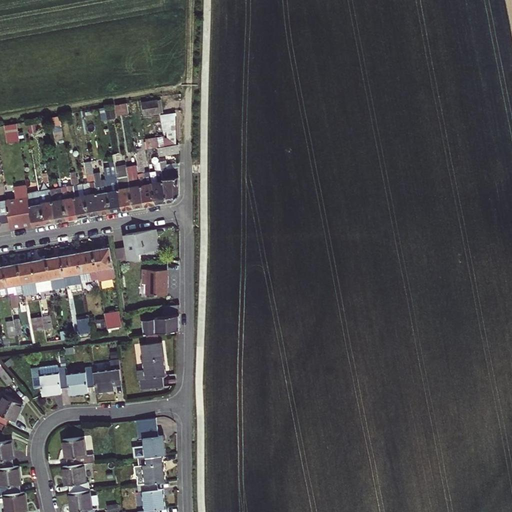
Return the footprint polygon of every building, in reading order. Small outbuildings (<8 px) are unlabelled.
[(143,103),(144,115),(163,112),(161,100),(143,103)] [(116,105),(118,116),(129,114),(127,103),(116,105)] [(108,119),(115,117),(114,110),(107,111),(108,119)] [(168,139),(169,146),(177,144),(176,114),(162,116),(165,131),(167,131),(168,139)] [(9,143),(20,141),(17,123),(6,125),(9,143)] [(164,138),(146,141),(147,149),(158,147),(169,146),(168,139),(164,139),(164,138)] [(142,185),(145,205),(152,204),(157,203),(151,172),(151,171),(145,172),(144,162),(140,140),(134,141),(138,165),(142,185)] [(159,156),(179,152),(179,144),(177,144),(169,146),(158,147),(159,156)] [(166,160),(160,161),(160,162),(168,201),(175,200),(177,197),(180,194),(179,166),(168,168),(167,165),(166,160)] [(86,195),(90,215),(96,214),(101,213),(94,173),(92,161),(86,162),(89,182),(92,194),(86,195)] [(160,162),(154,163),(156,170),(151,172),(157,203),(163,202),(168,201),(160,162)] [(127,164),(116,166),(123,209),(129,208),(134,207),(127,167),(127,164)] [(127,166),(134,207),(140,206),(145,205),(142,185),(138,165),(127,166)] [(106,179),(112,211),(118,210),(123,209),(116,166),(110,167),(112,178),(106,179)] [(90,215),(86,195),(84,183),(79,184),(76,171),(71,172),(73,185),(79,217),(83,216),(90,215)] [(107,212),(112,211),(106,179),(102,180),(101,172),(94,173),(101,213),(107,212)] [(23,227),(33,225),(30,205),(28,193),(27,184),(15,186),(17,198),(7,200),(11,229),(23,227)] [(79,217),(73,185),(62,187),(68,219),(73,218),(79,217)] [(62,220),(68,219),(62,187),(51,189),(56,221),(62,220)] [(56,221),(51,189),(40,191),(42,203),(45,223),(51,222),(56,221)] [(30,205),(33,225),(40,224),(45,223),(42,203),(40,191),(28,193),(30,205)] [(0,200),(0,230),(11,229),(7,200),(0,200)] [(158,249),(154,229),(142,231),(126,234),(128,246),(130,260),(141,260),(140,252),(158,249)] [(130,260),(128,246),(117,248),(118,259),(130,260)] [(103,248),(93,250),(97,270),(99,280),(115,277),(110,247),(103,248)] [(78,253),(81,272),(97,270),(93,250),(87,251),(78,253)] [(81,272),(78,253),(71,254),(62,255),(65,275),(67,285),(83,282),(81,272)] [(65,275),(62,255),(55,257),(47,258),(51,278),(65,275)] [(51,278),(47,258),(40,259),(33,261),(38,290),(38,291),(52,288),(51,278)] [(26,262),(18,263),(24,292),(38,290),(33,261),(26,262)] [(13,264),(4,266),(9,293),(15,292),(15,294),(24,292),(18,263),(13,264)] [(0,266),(0,294),(9,293),(4,266),(0,266)] [(167,275),(167,270),(144,270),(143,283),(147,283),(147,294),(167,294),(167,275)] [(14,320),(17,334),(22,333),(17,302),(14,296),(10,297),(14,320)] [(46,299),(40,300),(43,316),(45,329),(53,328),(51,315),(49,316),(46,299)] [(141,326),(142,334),(170,330),(180,329),(180,316),(180,304),(165,306),(165,316),(143,319),(144,326),(141,326)] [(105,312),(108,328),(122,326),(120,310),(105,312)] [(91,326),(88,313),(76,315),(79,329),(91,326)] [(33,331),(45,329),(43,316),(31,318),(33,331)] [(106,319),(97,319),(97,329),(106,328),(106,319)] [(9,336),(17,335),(17,334),(14,320),(7,321),(9,336)] [(148,335),(149,343),(159,341),(158,333),(148,335)] [(164,357),(162,341),(159,341),(149,343),(142,344),(145,369),(138,370),(142,390),(146,389),(164,387),(163,375),(166,375),(164,357)] [(96,385),(96,392),(109,390),(116,389),(115,384),(123,383),(119,359),(111,360),(112,369),(94,371),(96,385)] [(61,387),(69,386),(67,373),(66,367),(59,368),(58,364),(32,368),(35,388),(42,387),(43,395),(53,393),(62,392),(61,387)] [(94,371),(93,366),(85,367),(86,371),(67,373),(69,386),(70,394),(81,392),(89,391),(88,386),(96,385),(94,371)] [(0,375),(8,385),(14,381),(4,368),(0,371),(0,375)] [(0,422),(7,426),(10,419),(15,421),(18,414),(24,404),(5,394),(0,404),(0,422)] [(163,454),(166,454),(165,446),(164,435),(159,436),(157,417),(137,420),(140,438),(143,438),(145,446),(136,447),(137,458),(138,458),(163,454)] [(84,463),(95,462),(94,454),(86,455),(84,436),(63,439),(65,452),(66,458),(67,458),(68,465),(84,463)] [(0,468),(14,466),(13,459),(14,459),(14,454),(12,440),(5,440),(0,441),(0,468)] [(157,482),(166,481),(164,468),(163,454),(138,458),(139,465),(143,465),(146,483),(157,482)] [(71,492),(90,490),(89,482),(86,482),(84,463),(68,465),(63,466),(65,481),(66,485),(70,485),(71,492)] [(21,478),(19,466),(14,466),(0,468),(0,479),(2,495),(4,494),(21,492),(20,485),(21,484),(21,478)] [(157,509),(166,508),(164,495),(163,489),(158,490),(157,482),(146,483),(138,485),(139,492),(134,493),(136,502),(138,503),(138,511),(157,509)] [(71,492),(69,492),(71,507),(72,511),(75,511),(94,511),(94,508),(92,508),(90,490),(71,492)] [(27,505),(25,492),(21,492),(4,494),(6,511),(22,511),(27,511),(27,505)]
